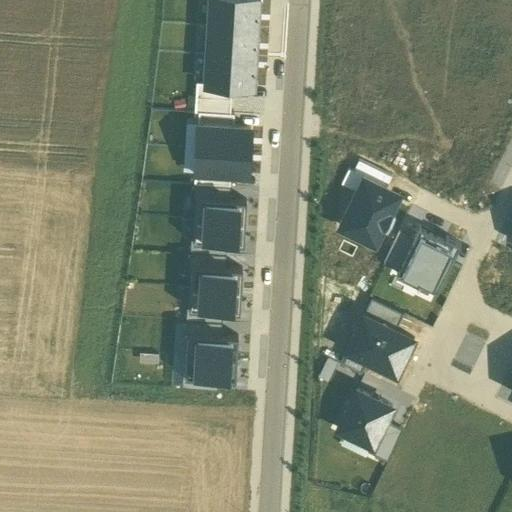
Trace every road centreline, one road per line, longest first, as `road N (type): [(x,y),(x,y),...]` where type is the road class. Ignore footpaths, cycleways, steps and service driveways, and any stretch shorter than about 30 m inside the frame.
road 1 (residential): [(297,0),(271,511)]
road 2 (residential): [(478,395),(425,370),(457,305)]
road 3 (residential): [(457,305),(509,329),(478,395)]
